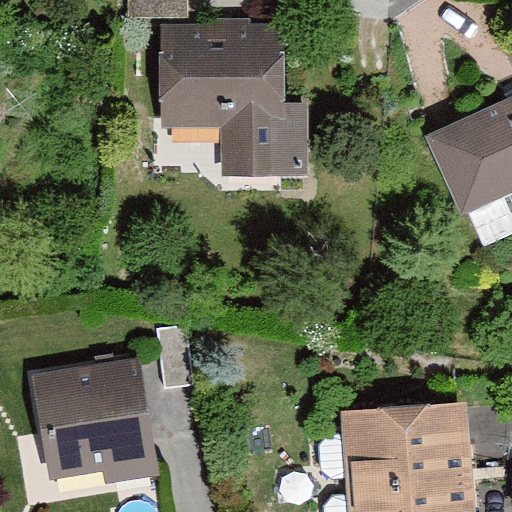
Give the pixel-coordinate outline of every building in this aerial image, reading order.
[(127,0),(128,19),(191,18),(190,0),(127,0)] [(284,27),(161,28),(162,130),(221,130),(221,178),(309,178),(308,104),(284,104),(284,27)] [(511,99),(427,138),(463,218),(511,195),(511,99)] [(0,126),(8,115),(0,108),(0,126)] [(157,330),(165,389),(195,385),(187,326),(157,330)] [(140,357),(31,374),(48,482),(103,473),(105,486),(159,478),(140,357)] [(474,511),(469,406),(342,413),(349,511),(474,511)]
